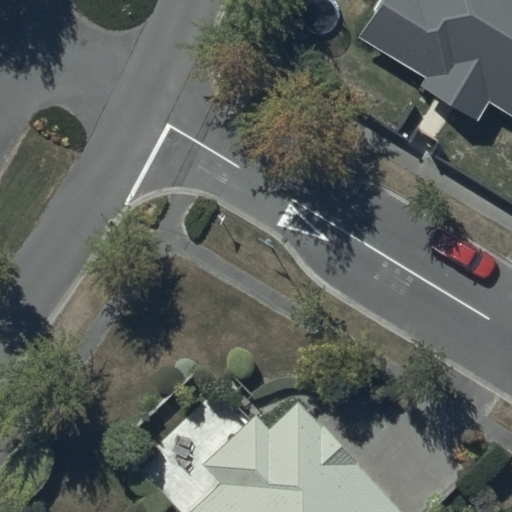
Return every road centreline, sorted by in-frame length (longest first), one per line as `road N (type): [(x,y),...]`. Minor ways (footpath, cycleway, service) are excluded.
road 1 (residential): [(139,106),(511,329)]
road 2 (residential): [(139,106),(76,225),(0,340)]
road 3 (residential): [(7,24),(139,106)]
